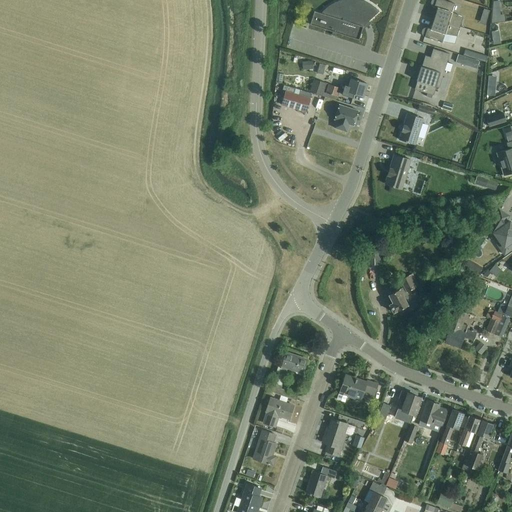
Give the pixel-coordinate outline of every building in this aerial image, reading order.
[(367,22),(379,11),(375,7),(371,4),(366,2),(360,0),(359,0),(342,0),(339,1),(334,3),(329,6),(325,9),(321,13),(314,11),(310,24),(359,40),(363,27),(364,26),(365,27),(367,25),(368,24),(367,22)] [(452,12),(454,4),(444,1),(442,0),(431,0),(432,0),(431,1),(431,2),(431,3),(431,4),(431,5),(432,6),(433,7),(434,7),(434,8),(435,9),(437,9),(434,17),(434,19),(460,27),(460,25),(463,18),(457,15),(452,12)] [(457,36),(460,27),(434,19),(433,20),(431,28),(427,27),(427,28),(426,28),(425,28),(424,28),(423,29),(422,30),(422,31),(421,32),(421,33),(422,33),(422,34),(422,35),(423,35),(423,36),(424,36),(424,37),(431,39),(442,43),(443,38),(444,35),(445,34),(457,36)] [(416,84),(414,89),(423,92),(427,93),(426,96),(431,98),(432,95),(433,95),(435,91),(436,87),(437,87),(439,88),(442,77),(444,70),(450,72),(452,64),(447,63),(449,55),(449,54),(442,52),(435,50),(433,49),(433,50),(435,50),(433,54),(432,58),(430,57),(425,56),(424,60),(422,67),(421,69),(427,71),(425,79),(424,82),(420,81),(417,80),(417,81),(416,84)] [(458,54),(456,62),(472,67),(475,60),(458,54)] [(302,62),(303,70),(314,69),(313,61),(302,62)] [(325,74),(328,65),(322,63),(319,71),(325,74)] [(327,83),(314,79),(310,91),(323,95),(327,83)] [(353,98),(354,94),(362,96),(366,84),(351,79),(349,85),(345,84),(342,94),(353,98)] [(338,95),(340,88),(329,84),(327,92),(338,95)] [(487,88),(487,95),(494,96),(495,88),(487,88)] [(286,91),(282,105),(306,112),(310,99),(286,91)] [(419,104),(417,110),(426,113),(428,107),(419,104)] [(353,126),(358,111),(339,105),(334,119),(337,120),(334,128),(347,132),(349,124),(353,126)] [(415,145),(423,118),(407,113),(399,140),(415,145)] [(504,113),(487,119),(490,127),(507,121),(504,113)] [(283,127),(281,138),(291,140),(293,129),(283,127)] [(511,141),(508,142),(506,143),(508,149),(497,153),(504,175),(511,172),(511,141)] [(401,189),(410,160),(394,155),(385,184),(401,189)] [(477,176),(475,184),(495,190),(498,182),(477,176)] [(499,210),(488,229),(493,233),(500,242),(497,245),(504,254),(511,248),(511,224),(510,221),(508,223),(506,221),(509,216),(499,210)] [(482,238),(479,245),(483,247),(487,241),(482,238)] [(381,248),(369,248),(369,264),(381,264),(381,248)] [(467,261),(463,268),(478,276),(482,269),(467,261)] [(491,271),(498,276),(503,268),(496,264),(491,271)] [(415,286),(418,285),(412,274),(409,275),(400,280),(404,287),(388,295),(393,303),(389,305),(393,313),(397,311),(408,306),(410,311),(418,307),(410,291),(416,287),(415,286)] [(500,303),(496,312),(489,309),(486,315),(492,317),(491,319),(492,319),(487,331),(493,334),(494,332),(502,336),(509,319),(505,317),(505,316),(502,315),(506,306),(500,303)] [(474,340),(476,333),(466,329),(467,325),(461,323),(465,313),(455,310),(444,341),(460,347),(464,336),(474,340)] [(475,352),(481,356),(487,349),(481,344),(475,352)] [(499,360),(493,358),(488,373),(494,374),(490,385),(498,387),(508,353),(502,351),(499,360)] [(274,387),(272,393),(280,396),(281,396),(287,398),(289,392),(286,391),(281,390),(288,369),(302,374),(307,360),(285,353),(281,367),(282,367),(282,368),(278,366),(277,372),(280,373),(275,388),(274,387)] [(338,396),(336,400),(344,402),(347,396),(361,401),(363,393),(374,396),(378,384),(367,381),(367,383),(345,375),(339,393),(338,396)] [(398,408),(395,416),(410,422),(413,414),(419,397),(401,391),(398,398),(401,399),(398,408)] [(266,412),(263,423),(274,427),(278,416),(289,419),(293,406),(286,404),(288,398),(287,398),(281,396),(279,401),(270,398),(266,412)] [(420,420),(418,425),(440,432),(446,415),(445,414),(446,410),(438,407),(439,405),(426,400),(419,420),(420,420)] [(385,419),(390,405),(383,402),(378,417),(385,419)] [(438,446),(436,452),(443,455),(453,428),(457,429),(458,426),(463,415),(463,414),(452,409),(438,446)] [(468,447),(474,432),(475,433),(479,419),(469,415),(468,417),(464,429),(459,443),(461,444),(467,446),(468,447)] [(339,447),(344,433),(350,435),(352,433),(354,426),(332,419),(326,434),(325,433),(322,442),(327,444),(324,451),(339,456),(341,448),(339,447)] [(487,438),(492,424),(482,420),(465,465),(477,469),(483,454),(476,452),(482,436),(487,438)] [(411,443),(417,427),(410,424),(404,440),(411,443)] [(271,456),(275,444),(272,443),(275,435),(262,431),(259,439),(262,440),(258,452),(256,451),(253,459),(269,464),(272,465),(274,457),(271,456)] [(508,464),(511,452),(511,431),(498,470),(506,473),(509,464),(508,464)] [(356,435),(352,445),(360,448),(364,438),(356,435)] [(333,479),(336,471),(322,467),(320,473),(312,471),(305,492),(319,497),(326,476),(333,479)] [(358,475),(352,487),(355,489),(357,484),(361,477),(358,475)] [(389,478),(386,485),(395,488),(398,481),(389,478)] [(373,492),(367,504),(381,510),(387,499),(382,496),(386,489),(373,482),(369,490),(373,492)] [(236,498),(234,505),(239,507),(236,511),(253,511),(256,506),(258,507),(261,497),(257,496),(260,488),(246,484),(241,499),(236,498)] [(441,491),(437,503),(450,508),(454,495),(441,491)]
